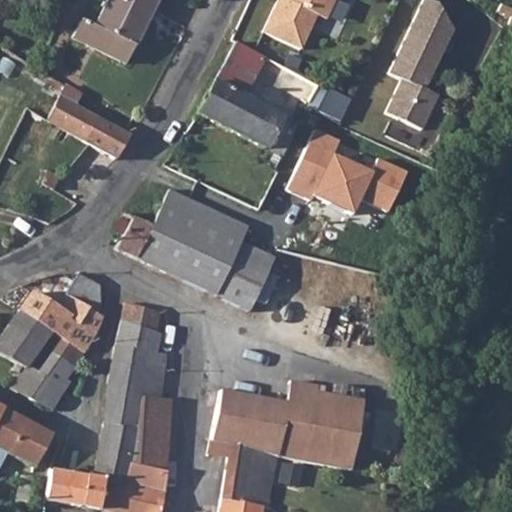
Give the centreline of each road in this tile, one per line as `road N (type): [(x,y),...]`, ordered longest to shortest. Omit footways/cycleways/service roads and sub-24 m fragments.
road 1 (unclassified): [(219,0),(143,154),(107,205),(61,245)]
road 2 (residential): [(201,328),(183,511)]
road 3 (residential): [(201,328),(366,391)]
road 4 (residential): [(61,245),(201,328)]
